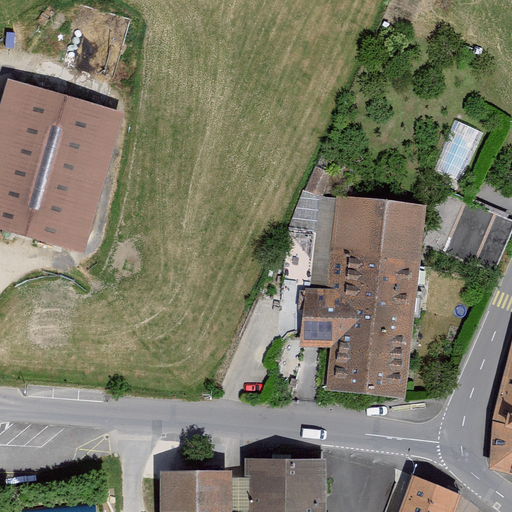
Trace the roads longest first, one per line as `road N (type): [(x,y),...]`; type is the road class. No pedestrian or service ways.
road 1 (tertiary): [(0,407),(236,422),(460,448)]
road 2 (residential): [(460,448),(465,409),(511,290)]
